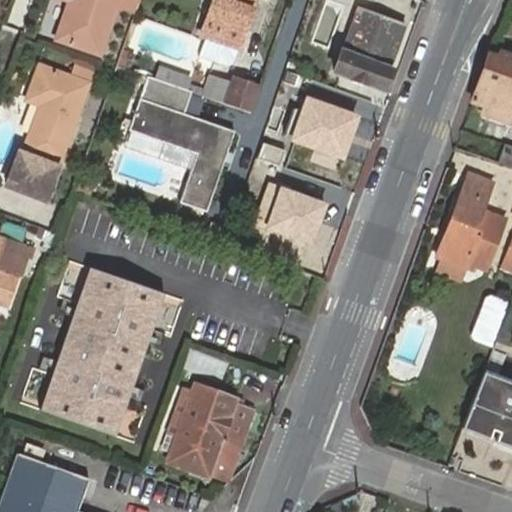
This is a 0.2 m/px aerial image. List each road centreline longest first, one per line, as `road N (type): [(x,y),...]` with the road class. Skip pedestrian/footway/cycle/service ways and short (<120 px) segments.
road 1 (secondary): [(466,0),(304,443)]
road 2 (residential): [(304,443),(501,511)]
